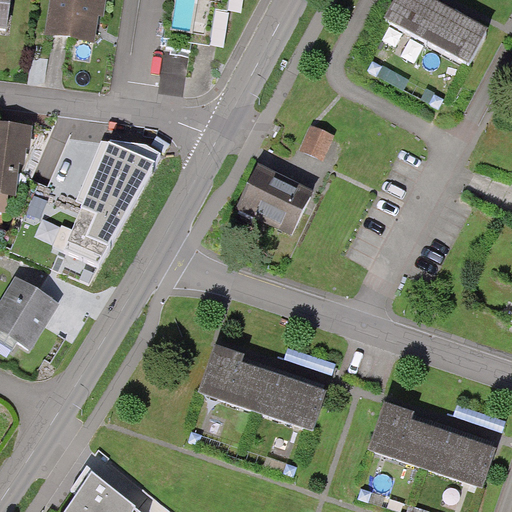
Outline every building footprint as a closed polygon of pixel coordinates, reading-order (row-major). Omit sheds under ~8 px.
[(0,0),(0,29),(8,31),(11,0),(0,0)] [(107,0),(50,0),(45,37),(95,44),(99,18),(105,19),(107,0)] [(174,0),(168,43),(209,49),(214,10),(228,12),(229,0),(174,0)] [(490,30),(432,0),(398,0),(386,23),(470,67),(490,30)] [(0,196),(17,199),(20,167),(27,168),(29,153),(31,153),(34,127),(0,123),(0,196)] [(335,136),(310,126),(300,151),(325,161),(335,136)] [(111,139),(33,276),(64,293),(142,156),(111,139)] [(314,191),(259,166),(238,211),(292,236),(314,191)] [(50,299),(14,279),(0,302),(0,334),(31,353),(59,305),(50,299)] [(245,358),(216,348),(201,394),(313,432),(326,394),(262,373),(242,366),(245,358)] [(332,375),(335,364),(289,349),(286,361),(332,375)] [(416,417),(385,406),(369,453),(485,492),(499,451),(433,428),(414,422),(416,417)] [(506,423),(459,406),(455,417),(502,434),(506,423)] [(137,511),(92,475),(67,511),(137,511)]
